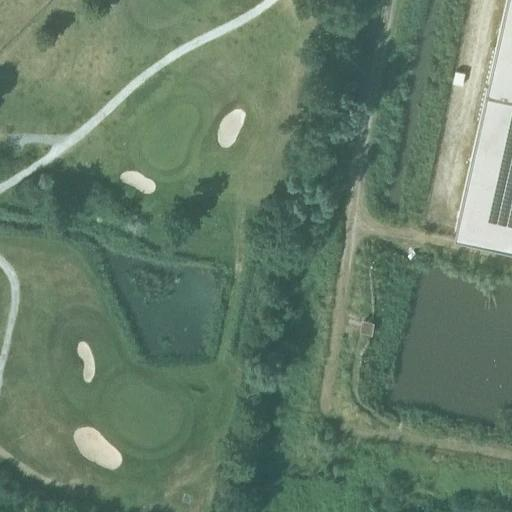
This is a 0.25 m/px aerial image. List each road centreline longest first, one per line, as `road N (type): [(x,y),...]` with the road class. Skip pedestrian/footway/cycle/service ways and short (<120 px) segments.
road 1 (track): [(390,0),(320,406)]
road 2 (track): [(351,225),(511,260)]
